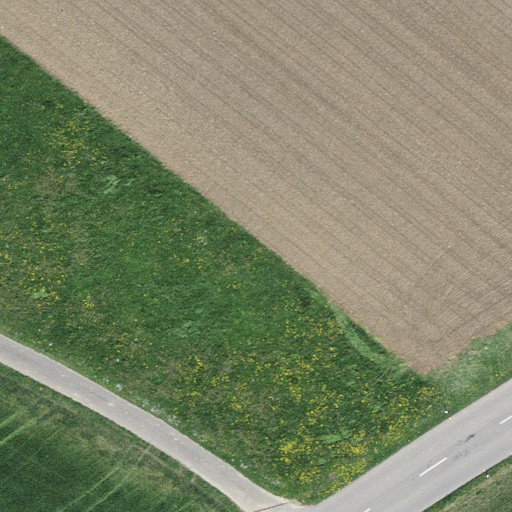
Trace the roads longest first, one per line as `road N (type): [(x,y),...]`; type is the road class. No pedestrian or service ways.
road 1 (track): [(269,511),(115,409),(0,347)]
road 2 (tertiary): [(367,511),(511,418)]
